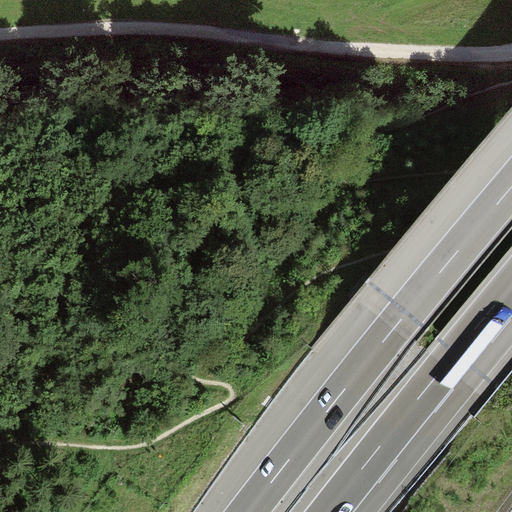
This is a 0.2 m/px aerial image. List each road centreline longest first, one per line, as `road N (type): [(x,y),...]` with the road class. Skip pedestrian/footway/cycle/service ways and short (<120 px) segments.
road 1 (track): [(0,33),(146,28),(365,50),(511,51)]
road 2 (motorway): [(511,186),(248,511)]
road 3 (motorway): [(328,511),(511,284)]
